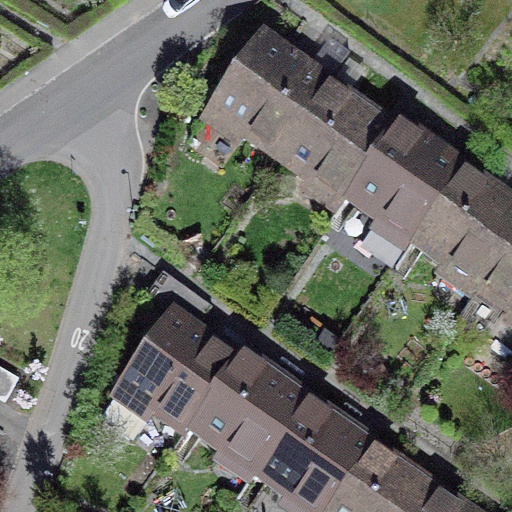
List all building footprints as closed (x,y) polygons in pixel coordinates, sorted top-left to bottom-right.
[(210,111),(277,158),(329,85),(304,68),(262,38),(210,111)] [(343,204),(348,197),(394,131),(386,125),(329,85),(277,158),(343,204)] [(348,197),(414,243),(465,170),(456,165),(399,124),(394,131),(348,197)] [(414,243),(479,289),(511,242),(511,203),(465,170),(414,243)] [(511,242),(479,289),(511,312),(511,242)] [(162,304),(168,296),(200,318),(212,302),(160,267),(143,291),(162,304)] [(178,430),(182,423),(238,344),(214,328),(200,318),(168,296),(162,304),(102,390),(145,419),(150,411),(178,430)] [(240,477),(246,468),(303,384),(304,383),(273,362),(239,340),(238,344),(182,423),(216,446),(209,456),(240,477)] [(0,369),(0,398),(4,401),(17,379),(0,369)] [(291,511),(315,511),(370,432),(371,430),(338,408),(303,384),(246,468),(281,492),(275,501),(291,511)] [(415,511),(436,481),(438,478),(408,458),(370,432),(315,511),(415,511)] [(488,511),(482,508),(456,489),(453,493),(436,481),(415,511),(488,511)]
